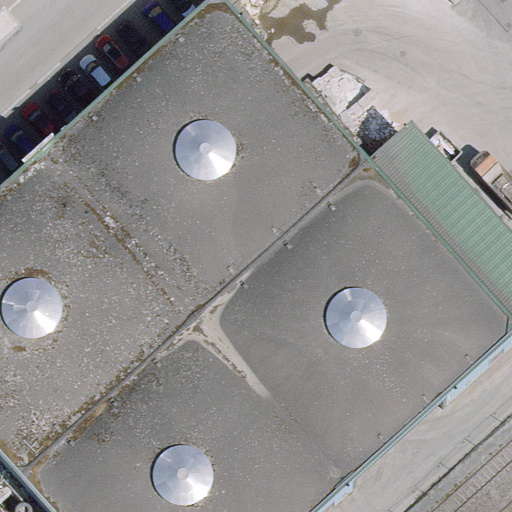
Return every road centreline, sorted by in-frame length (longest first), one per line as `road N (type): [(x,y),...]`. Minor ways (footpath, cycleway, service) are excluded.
road 1 (unknown): [(511,33),(383,35),(303,55),(0,314)]
road 2 (unknown): [(360,511),(511,379)]
road 3 (unclassified): [(92,0),(0,80)]
